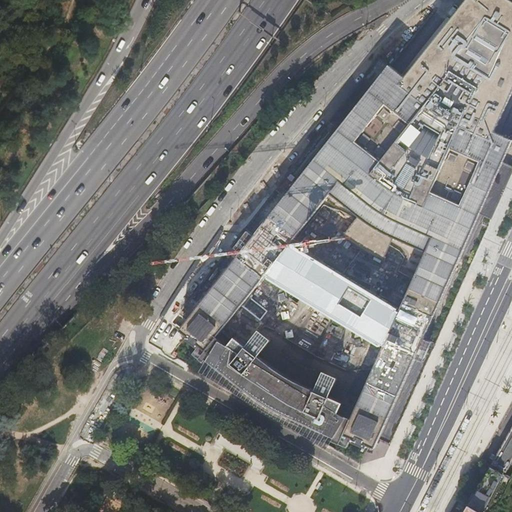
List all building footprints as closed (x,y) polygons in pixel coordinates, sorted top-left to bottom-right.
[(370,91),(346,121),(337,114),(335,115),(340,119),(335,125),(339,129),(305,173),(185,323),(180,330),(186,335),(185,337),(198,348),(200,346),(206,350),(265,277),(290,245),(330,194),(360,217),(375,228),(381,231),(392,237),(426,252),(400,312),(382,350),(345,435),(352,438),(351,441),(366,447),(367,445),(375,448),(378,440),(457,265),(483,206),(504,160),(511,143),(511,139),(495,132),(511,93),(511,0),(510,0),(466,0),(405,78),(390,65),(376,83),(371,89),(361,82),(361,83),(370,91)] [(346,121),(370,91),(361,83),(361,82),(371,89),(376,83),(366,75),(334,114),(335,115),(337,114),(346,121)] [(506,188),(511,173),(511,163),(504,160),(483,206),(486,208),(494,212),(495,212),(506,188)] [(385,256),(392,237),(381,231),(375,228),(360,217),(345,233),(344,232),(342,235),(351,242),(358,247),(368,252),(377,258),(384,260),(385,257),(385,256)] [(400,312),(290,245),(265,277),(382,350),(400,312)] [(179,270),(189,256),(177,248),(168,262),(179,270)] [(259,330),(247,346),(235,337),(211,367),(246,395),(252,400),(266,409),(280,417),(287,420),(327,438),(343,402),(330,396),(338,377),(324,371),(315,390),(294,380),(286,376),(281,373),(274,368),(265,360),(264,357),(263,355),(261,353),(272,339),(259,330)] [(506,471),(511,460),(511,428),(509,434),(492,463),(506,471)] [(477,489),(491,496),(503,472),(491,466),(477,489)] [(469,505),(482,511),(491,496),(477,489),(469,505)]
